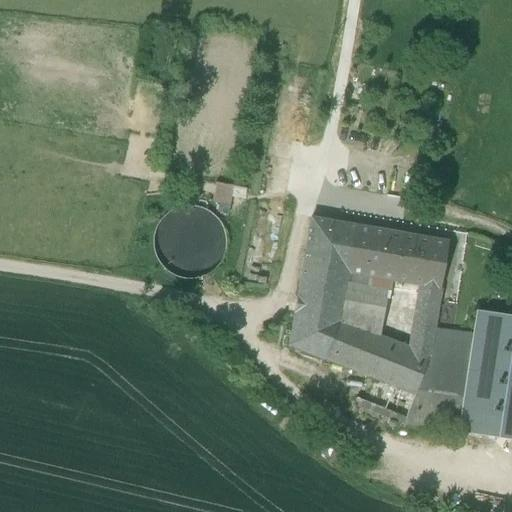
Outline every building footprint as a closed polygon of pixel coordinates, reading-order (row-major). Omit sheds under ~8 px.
[(243,200),(245,191),(216,185),(213,203),(228,206),(230,197),(243,200)] [(167,274),(178,279),(193,280),(207,275),(219,264),(224,253),(224,240),(220,225),(211,215),(198,209),(184,207),(170,212),(159,222),(152,235),(152,249),(156,261),(167,274)] [(394,233),(310,219),(296,298),(342,306),(348,274),(383,280),(386,263),(396,265),(399,249),(392,248),(394,233)] [(447,242),(394,233),(392,248),(399,249),(396,265),(386,263),(383,280),(388,281),(418,286),(440,290),(447,242)] [(383,280),(348,274),(342,306),(339,321),(377,337),(378,337),(388,281),(383,280)] [(440,290),(418,286),(408,349),(429,357),(433,330),(439,293),(440,290)] [(342,306),(296,298),(288,347),(323,361),(323,362),(338,322),(339,321),(342,306)] [(511,318),(476,314),(473,335),(458,432),(511,440),(511,318)] [(377,337),(339,321),(338,322),(323,362),(414,397),(429,357),(408,349),(378,337),(377,337)] [(433,330),(429,357),(414,397),(405,420),(403,424),(458,432),(473,335),(433,330)] [(361,402),(405,420),(414,397),(323,362),(323,361),(288,347),(284,372),(332,391),(353,399),(361,402)] [(353,399),(332,391),(326,405),(347,414),(353,399)] [(405,420),(361,402),(359,407),(403,424),(405,420)]
